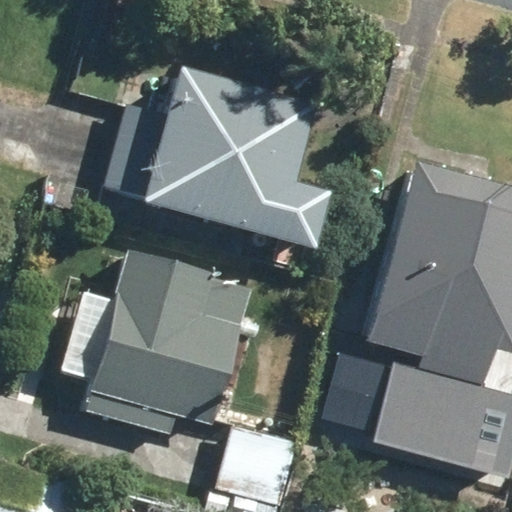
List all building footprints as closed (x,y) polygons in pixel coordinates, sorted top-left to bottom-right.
[(126,106),(103,185),(317,248),(334,191),(297,180),(319,104),(179,63),(164,117),(126,106)] [(511,187),(417,161),(366,341),(474,371),(481,346),(511,354),(511,187)] [(212,427),(251,289),(210,278),(212,273),(126,249),(112,298),(81,289),(57,375),(92,385),(84,413),(172,437),(178,417),(212,427)] [(378,511),(392,470),(316,445),(294,511),(378,511)] [(75,511),(85,480),(0,454),(0,511),(75,511)]
